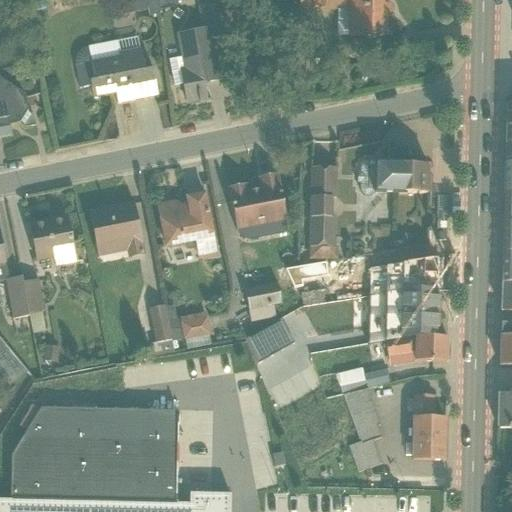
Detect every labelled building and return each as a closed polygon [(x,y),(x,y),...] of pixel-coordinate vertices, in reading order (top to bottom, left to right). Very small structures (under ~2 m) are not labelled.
[(163,9),(161,0),(98,0),(101,17),(163,9)] [(342,39),(383,39),(382,0),(288,0),(288,14),(342,14),(342,39)] [(188,89),(225,81),(215,32),(178,40),(188,89)] [(396,59),(422,60),(422,40),(396,40),(396,59)] [(95,112),(161,100),(152,52),(86,65),(95,112)] [(0,137),(30,131),(16,67),(0,70),(0,137)] [(501,163),(511,162),(511,107),(502,107),(501,163)] [(511,162),(501,163),(500,195),(511,194),(511,162)] [(361,196),(422,198),(423,168),(362,166),(361,196)] [(296,167),(293,260),(318,260),(321,168),(296,167)] [(233,242),(281,233),(270,175),(221,185),(233,242)] [(164,263),(210,253),(197,192),(151,202),(164,263)] [(511,287),(511,194),(500,195),(498,288),(511,287)] [(87,261),(139,251),(130,202),(78,212),(87,261)] [(31,275),(68,268),(59,216),(21,223),(31,275)] [(403,293),(434,295),(435,263),(410,263),(368,273),(367,300),(403,293)] [(498,316),(511,316),(511,287),(498,288),(498,316)] [(235,289),(236,313),(255,313),(255,288),(235,289)] [(411,340),(433,341),(434,295),(403,293),(367,300),(367,347),(383,344),(411,340)] [(154,304),(135,309),(142,340),(161,336),(154,304)] [(193,314),(166,318),(169,335),(195,332),(193,314)] [(17,316),(1,320),(5,337),(21,333),(17,316)] [(511,325),(496,325),(494,343),(511,344),(511,325)] [(411,365),(445,366),(445,342),(433,341),(411,340),(383,344),(387,369),(411,365)] [(492,366),(511,367),(511,344),(494,343),(492,366)] [(359,438),(365,436),(349,369),(324,374),(341,445),(335,446),(341,471),(365,465),(359,438)] [(492,428),(511,428),(511,394),(492,394),(492,428)] [(175,415),(39,412),(9,459),(8,505),(174,507),(175,415)] [(402,462),(436,463),(438,418),(404,417),(402,462)] [(174,507),(8,505),(0,504),(0,511),(228,511),(229,499),(187,498),(187,508),(174,507)]
